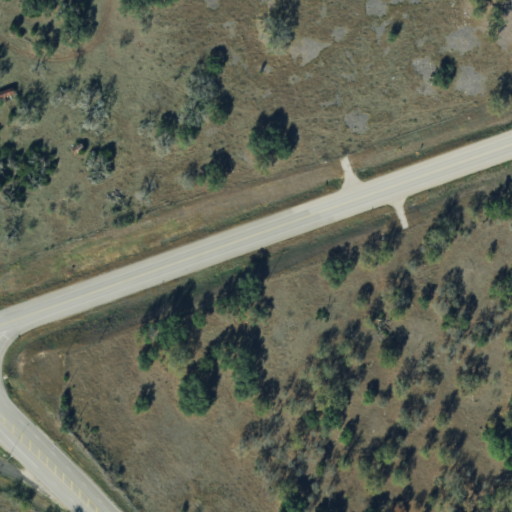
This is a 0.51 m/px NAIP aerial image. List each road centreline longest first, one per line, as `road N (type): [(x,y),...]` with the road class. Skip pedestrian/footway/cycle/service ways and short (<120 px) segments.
road 1 (primary): [(0,319),(511,140)]
road 2 (secondary): [(95,511),(0,414)]
road 3 (primary): [(3,418),(2,335),(31,309)]
